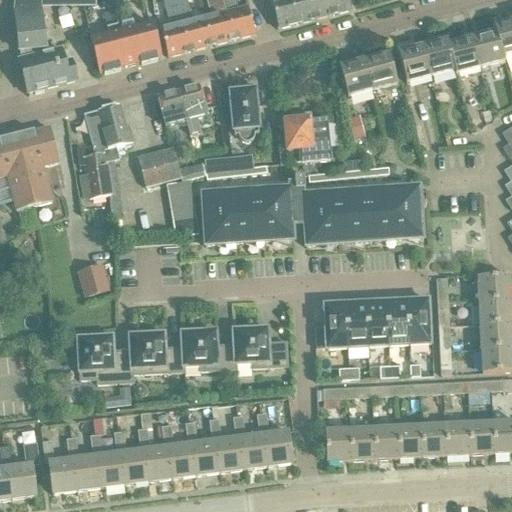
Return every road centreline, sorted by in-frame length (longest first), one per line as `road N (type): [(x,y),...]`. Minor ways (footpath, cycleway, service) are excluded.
road 1 (tertiary): [(0,124),(272,55)]
road 2 (tertiary): [(272,55),(480,0)]
road 3 (residential): [(310,499),(305,285)]
road 4 (residential): [(305,285),(147,292),(145,248)]
road 5 (residential): [(310,499),(511,484)]
road 6 (residential): [(489,149),(495,251),(511,260)]
